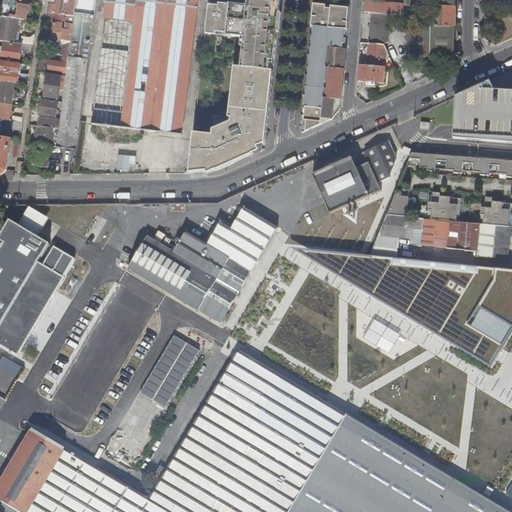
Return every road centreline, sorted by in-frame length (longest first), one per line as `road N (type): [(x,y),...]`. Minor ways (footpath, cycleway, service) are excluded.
road 1 (unclassified): [(0,435),(130,226),(218,212),(267,189),(315,251),(327,281),(511,393)]
road 2 (residential): [(289,159),(200,189),(0,191)]
road 3 (residential): [(289,159),(284,137),(298,0)]
road 4 (residential): [(353,130),(358,0)]
road 5 (unclassified): [(400,107),(421,141),(505,146)]
